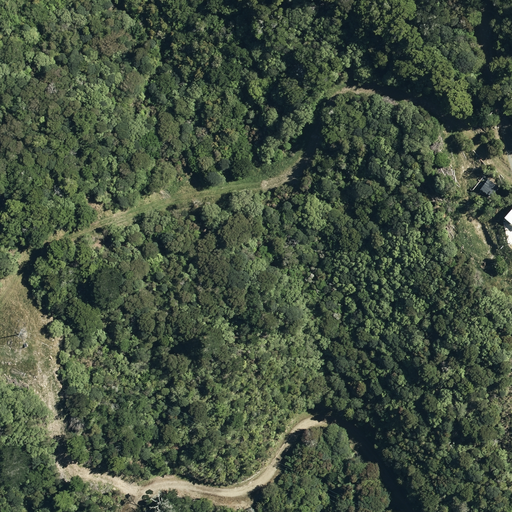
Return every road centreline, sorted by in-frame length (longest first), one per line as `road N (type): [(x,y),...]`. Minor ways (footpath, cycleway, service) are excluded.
road 1 (track): [(0,310),(28,257),(261,182),(284,161),(314,106),(340,87),(368,81),(441,113),(511,165)]
road 2 (track): [(127,511),(165,482),(240,491),(254,485),(289,442),(332,424),(369,453),(402,511)]
road 3 (track): [(511,145),(490,82),(489,0)]
